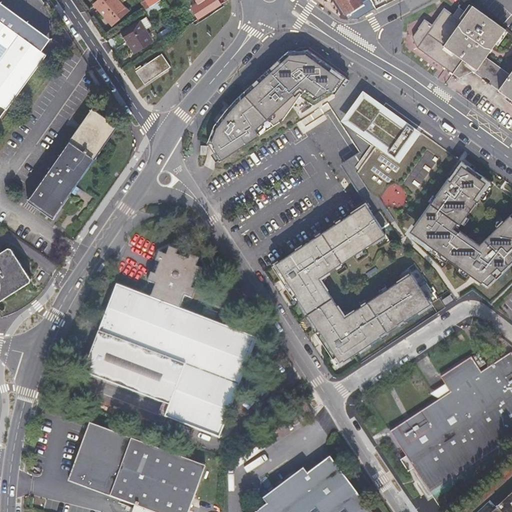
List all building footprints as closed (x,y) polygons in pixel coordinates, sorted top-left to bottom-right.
[(119,3),(116,0),(94,0),(91,3),(101,14),(104,12),(113,22),(125,11),(119,3)] [(197,20),(227,0),(193,0),(198,9),(193,13),(197,20)] [(356,19),(375,8),(370,0),(334,0),(345,15),(346,15),(349,19),(356,19)] [(150,8),(145,2),(141,5),(144,11),(150,8)] [(162,8),(158,2),(150,8),(144,11),(148,17),(162,8)] [(0,21),(40,52),(49,40),(0,3),(0,21)] [(503,32),(471,8),(465,15),(457,9),(451,18),(444,12),(432,28),(425,22),(412,40),(417,50),(459,81),(471,75),(511,104),(511,72),(507,79),(483,61),(503,32)] [(0,21),(0,114),(45,55),(40,52),(0,21)] [(151,42),(139,22),(121,33),(133,53),(151,42)] [(311,47),(292,45),(241,90),(228,105),(210,141),(223,159),(262,133),(258,127),(271,117),(276,124),(286,117),(305,89),(317,96),(332,86),(338,90),(350,75),(311,47)] [(171,66),(161,54),(136,72),(144,85),(171,66)] [(423,132),(364,90),(359,97),(341,121),(401,164),(423,132)] [(117,125),(91,107),(25,199),(50,217),(117,125)] [(401,168),(373,148),(357,173),(394,218),(445,151),(424,135),(401,168)] [(494,180),(464,159),(418,223),(424,227),(420,233),(490,284),(511,262),(511,213),(482,243),(460,227),(494,180)] [(384,232),(365,202),(271,264),(293,296),(296,295),(318,328),(316,330),(338,363),(426,304),(423,300),(428,297),(411,271),(344,314),(319,276),(384,232)] [(0,299),(30,280),(31,277),(11,247),(8,246),(0,251),(0,299)] [(186,413),(182,424),(221,438),(258,339),(181,310),(186,298),(192,300),(196,291),(192,289),(196,278),(200,280),(204,271),(197,268),(200,261),(191,257),(189,261),(176,256),(177,252),(169,249),(166,257),(159,254),(155,263),(159,264),(155,276),(151,274),(147,284),(155,287),(150,299),(116,286),(83,374),(170,407),(186,413)] [(511,439),(511,352),(511,353),(481,373),(471,358),(441,377),(451,392),(391,432),(407,457),(401,460),(409,472),(415,468),(432,493),(511,439)] [(486,365),(479,354),(474,357),(481,368),(486,365)] [(312,416),(303,404),(293,411),(302,423),(312,416)] [(166,418),(182,424),(186,413),(170,407),(166,418)] [(71,483),(92,426),(88,425),(67,482),(71,483)] [(133,506),(148,511),(186,511),(203,468),(92,426),(71,483),(133,506)] [(370,511),(330,459),(308,475),(267,506),(259,511),(370,511)] [(267,506),(308,475),(305,471),(264,501),(267,506)] [(511,511),(511,495),(496,509),(497,511),(495,511),(511,511)]
